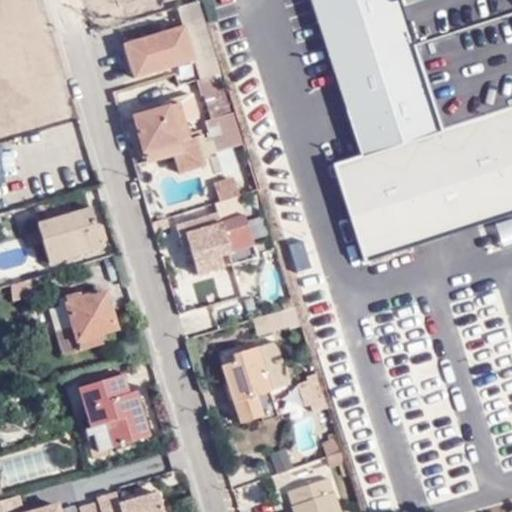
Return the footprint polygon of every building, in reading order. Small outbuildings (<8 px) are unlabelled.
[(511,293),(511,0),(312,0),(361,154),(333,164),(365,262),(369,260),(398,251),(467,228),(489,221),(506,273),(511,293)] [(197,1),(177,7),(183,28),(123,46),(134,80),(194,61),(200,78),(216,74),(220,72),(197,1)] [(200,78),(194,80),(199,97),(202,96),(210,119),(204,122),(213,152),(242,143),(235,123),(232,123),(216,74),(200,78)] [(131,116),(175,104),(171,100),(130,112),(131,116)] [(184,135),(175,104),(131,116),(142,153),(154,150),(157,159),(170,156),(176,174),(201,167),(191,133),(184,135)] [(145,163),(157,159),(154,150),(142,153),(145,163)] [(210,183),(217,204),(236,197),(230,177),(210,183)] [(84,211),(78,193),(33,206),(38,223),(84,211)] [(88,209),(84,211),(38,223),(34,224),(47,264),(101,249),(88,209)] [(187,245),(190,252),(196,274),(221,267),(216,255),(227,252),(231,264),(254,256),(240,216),(218,224),(214,214),(175,226),(180,246),(187,245)] [(483,280),(506,273),(489,221),(467,228),(483,280)] [(183,254),(190,252),(187,245),(180,246),(183,254)] [(401,261),(398,251),(369,260),(373,270),(401,261)] [(213,275),(220,297),(235,292),(229,270),(213,275)] [(0,288),(0,303),(3,320),(15,317),(12,301),(39,294),(35,278),(1,288),(0,288)] [(102,344),(100,336),(77,343),(65,305),(89,298),(88,294),(79,297),(77,293),(56,300),(58,307),(48,309),(62,356),(102,344)] [(77,343),(100,336),(115,332),(104,293),(89,298),(65,305),(77,343)] [(233,402),(268,391),(255,346),(238,352),(239,360),(233,361),(221,365),(233,402)] [(148,435),(141,410),(134,412),(127,391),(122,373),(77,387),(97,451),(148,435)] [(134,412),(141,410),(135,389),(127,391),(134,412)] [(276,416),(268,391),(233,402),(239,422),(260,416),(261,420),(276,416)] [(322,443),(326,456),(340,451),(335,434),(327,434),(329,441),(322,443)] [(267,454),(275,472),(290,465),(283,448),(267,454)] [(295,485),(328,473),(322,457),(289,470),(295,485)] [(338,511),(327,478),(286,491),(293,511),(338,511)] [(160,511),(156,494),(117,505),(113,494),(95,499),(99,511),(160,511)] [(22,511),(17,495),(0,499),(0,511),(57,511),(55,504),(30,511),(22,511)]
